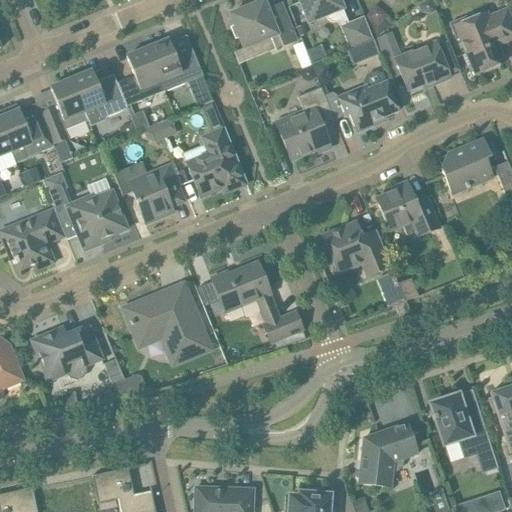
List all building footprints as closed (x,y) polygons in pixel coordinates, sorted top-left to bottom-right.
[(338,22),(349,51),(373,41),(363,17),(348,24),(343,10),(338,0),(297,0),(308,24),(326,17),(326,18),(327,18),(327,19),(328,20),(329,21),(330,22),(331,22),(332,22),(332,23),(333,23),(334,23),(335,23),(336,23),(337,22),(338,22)] [(436,12),(430,0),(427,0),(425,2),(417,8),(420,12),(431,15),(436,12)] [(297,41),(281,4),(267,10),(265,5),(254,10),(249,8),(229,15),(234,27),(230,28),(235,40),(238,38),(243,50),(271,38),(276,49),(282,46),(283,47),(297,41)] [(387,15),(375,5),(365,18),(377,28),(387,15)] [(460,39),(475,75),(504,63),(497,46),(511,39),(511,19),(508,10),(487,19),(486,15),(472,21),(470,17),(450,25),(456,41),(460,39)] [(303,25),(297,28),(301,37),(307,34),(303,25)] [(168,40),(147,49),(165,93),(187,84),(197,108),(198,108),(213,102),(193,53),(176,60),(168,40)] [(349,51),(346,52),(352,65),(378,55),(373,41),(349,51)] [(391,51),(380,56),(380,57),(389,79),(400,75),(407,92),(422,86),(424,89),(432,86),(450,79),(436,43),(401,57),(394,60),(391,51)] [(302,44),(293,48),(302,70),(312,66),(302,44)] [(155,96),(164,93),(147,49),(126,58),(134,77),(117,84),(126,108),(155,96)] [(326,60),(312,66),(317,79),(325,76),(328,67),(326,60)] [(315,80),(311,67),(299,72),(302,80),(307,82),(315,80)] [(127,110),(126,108),(117,84),(113,75),(96,82),(91,72),(70,80),(84,113),(94,109),(96,115),(104,119),(127,110)] [(383,75),(375,72),(366,76),(363,83),(365,88),(338,99),(343,111),(345,117),(349,116),(356,133),(385,121),(383,118),(398,112),(386,83),(383,75)] [(87,121),(84,113),(70,80),(50,89),(57,107),(40,114),(53,146),(68,140),(64,131),(87,121)] [(294,117),(275,124),(290,161),(316,151),(317,153),(317,154),(319,153),(328,149),(330,148),(330,147),(328,142),(321,127),(334,121),(332,116),(327,103),(321,88),(297,98),(304,113),(294,117)] [(338,99),(327,103),(332,116),(343,111),(338,99)] [(205,147),(183,155),(192,179),(200,198),(222,189),(224,193),(246,184),(224,130),(213,102),(198,108),(209,136),(202,139),(205,147)] [(0,111),(0,125),(11,153),(30,145),(35,156),(54,149),(53,146),(40,114),(37,108),(20,115),(16,105),(0,111)] [(176,135),(170,120),(157,125),(163,138),(163,140),(176,135)] [(136,133),(132,124),(118,129),(122,139),(128,136),(136,133)] [(163,138),(157,125),(157,124),(144,130),(148,139),(154,142),(163,138)] [(0,157),(11,153),(0,125),(0,157)] [(493,179),(478,143),(447,156),(441,170),(452,196),(493,179)] [(511,195),(511,173),(507,162),(494,168),(506,198),(511,195)] [(183,203),(169,167),(144,177),(146,183),(131,189),(137,206),(145,225),(173,213),(171,208),(183,203)] [(36,171),(22,176),(26,187),(40,182),(36,171)] [(61,174),(43,181),(49,196),(54,210),(65,205),(66,207),(71,205),(65,190),(67,190),(61,174)] [(408,187),(396,192),(376,200),(389,232),(403,227),(407,236),(416,233),(418,237),(439,229),(425,196),(414,200),(408,187)] [(65,205),(54,210),(58,219),(65,238),(66,239),(77,235),(84,252),(110,241),(108,238),(127,230),(119,212),(112,193),(92,201),(91,197),(71,205),(66,207),(65,205)] [(65,238),(54,210),(0,231),(0,236),(10,262),(14,261),(16,264),(17,264),(20,271),(34,265),(37,271),(54,264),(47,245),(65,238)] [(361,238),(355,223),(343,228),(322,237),(337,275),(361,265),(367,278),(391,268),(376,232),(361,238)] [(270,296),(257,263),(227,275),(226,273),(211,279),(225,315),(256,302),(264,320),(277,315),(270,296)] [(208,350),(185,294),(164,302),(167,309),(158,312),(155,303),(154,303),(154,302),(153,301),(152,301),(150,301),(149,301),(148,301),(125,311),(139,346),(162,337),(173,364),(208,350)] [(395,306),(399,316),(409,312),(405,302),(395,306)] [(302,332),(295,313),(263,326),(270,345),(302,332)] [(101,360),(88,328),(66,337),(63,329),(32,342),(48,381),(67,374),(67,375),(69,377),(70,378),(72,379),(74,380),(75,380),(77,380),(79,379),(80,379),(83,377),(84,376),(85,375),(85,374),(86,372),(86,370),(86,369),(86,368),(85,366),(101,360)] [(8,347),(0,340),(0,400),(1,399),(2,397),(3,395),(3,393),(3,391),(3,389),(22,381),(8,347)] [(123,380),(115,360),(104,365),(112,385),(110,391),(112,397),(129,394),(123,380)] [(136,375),(123,380),(129,394),(146,391),(141,377),(136,375)] [(511,385),(489,393),(491,398),(487,399),(492,414),(496,413),(509,454),(511,453),(511,385)] [(464,414),(458,395),(430,405),(434,417),(432,418),(433,421),(435,421),(443,446),(459,441),(464,459),(476,455),(482,473),(497,468),(478,410),(464,414)] [(417,455),(407,425),(363,439),(358,485),(390,489),(393,463),(417,455)] [(125,470),(91,477),(92,481),(95,494),(97,506),(120,501),(122,511),(155,511),(151,492),(150,492),(131,497),(125,470)] [(251,511),(253,490),(195,488),(193,511),(251,511)] [(0,495),(0,507),(1,511),(36,511),(32,489),(0,495)] [(328,511),(329,496),(322,496),(323,491),(306,490),(306,494),(299,494),(299,498),(289,497),(288,511),(328,511)] [(457,504),(459,511),(498,511),(510,509),(504,490),(457,504)] [(353,511),(364,511),(360,499),(351,502),(353,511)]
